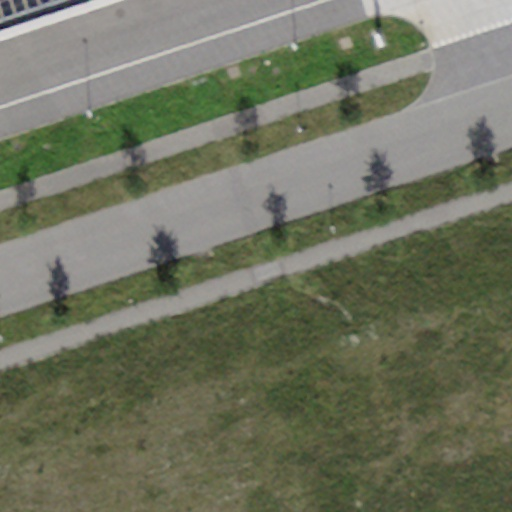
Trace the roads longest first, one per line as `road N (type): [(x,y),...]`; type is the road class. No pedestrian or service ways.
road 1 (residential): [(0,288),(511,124)]
road 2 (unknown): [(394,0),(438,148)]
